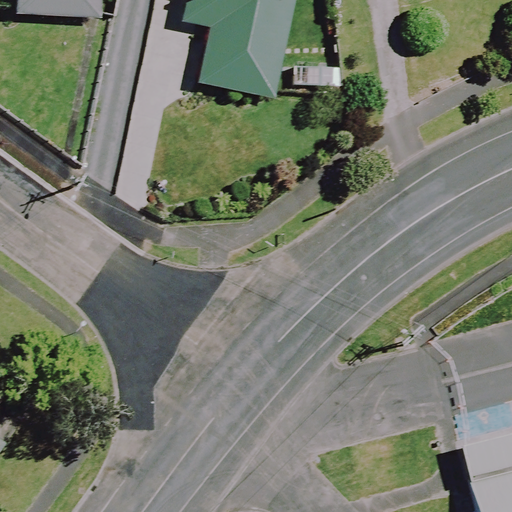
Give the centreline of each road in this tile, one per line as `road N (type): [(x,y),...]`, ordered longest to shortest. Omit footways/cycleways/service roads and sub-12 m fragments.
road 1 (tertiary): [(244,372),(342,275),(442,202),(511,168)]
road 2 (residential): [(244,372),(0,199)]
road 3 (tertiary): [(144,511),(244,372)]
